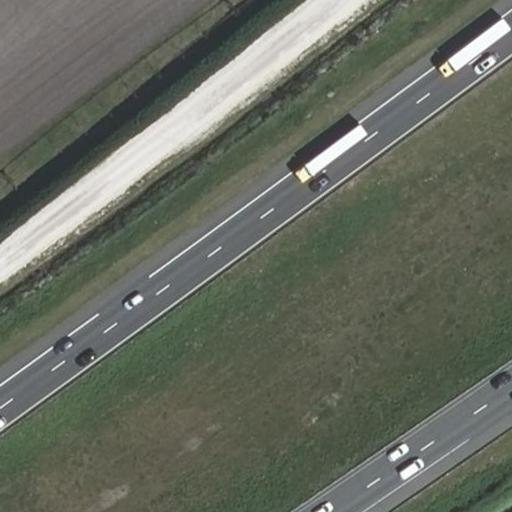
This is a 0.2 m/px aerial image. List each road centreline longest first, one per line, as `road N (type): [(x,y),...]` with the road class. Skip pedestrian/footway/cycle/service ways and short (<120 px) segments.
road 1 (motorway): [(511,28),(0,407)]
road 2 (track): [(341,0),(0,259)]
road 3 (motorway): [(335,511),(511,388)]
